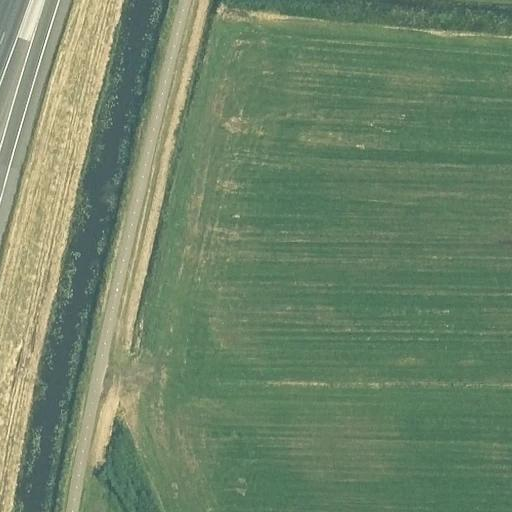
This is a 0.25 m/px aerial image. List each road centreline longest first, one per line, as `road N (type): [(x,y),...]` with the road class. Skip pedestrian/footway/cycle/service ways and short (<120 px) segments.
road 1 (unclassified): [(72,511),(184,0)]
road 2 (motorway): [(0,174),(50,0)]
